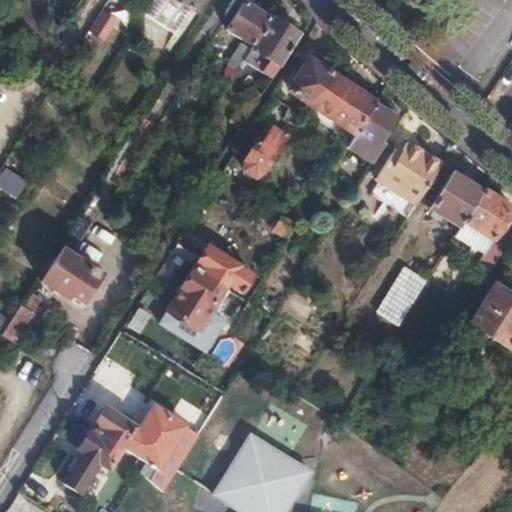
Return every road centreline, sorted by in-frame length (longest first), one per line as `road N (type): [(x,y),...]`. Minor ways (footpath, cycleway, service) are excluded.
road 1 (residential): [(324,0),(504,155)]
road 2 (unknown): [(107,0),(0,151)]
road 3 (residential): [(87,359),(0,500)]
